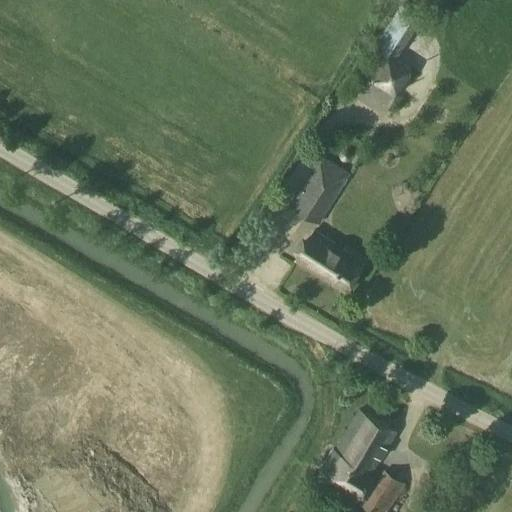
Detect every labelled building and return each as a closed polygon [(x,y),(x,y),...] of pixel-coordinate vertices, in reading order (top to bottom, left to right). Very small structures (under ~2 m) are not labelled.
[(418,15),(403,5),(402,4),(381,37),(375,46),(379,49),(373,58),(357,84),(388,103),(394,93),(396,94),(412,70),(395,59),(422,17),(418,15)] [(319,155),(289,204),(318,223),(349,173),(319,155)] [(295,259),(308,267),(319,274),(319,273),(327,278),(326,279),(344,291),(363,261),(314,230),(295,259)] [(319,470),(327,475),(363,497),(374,478),(370,476),(397,432),(360,409),(335,449),(333,447),(319,470)] [(384,470),(361,506),(371,511),(387,511),(406,484),(384,470)]
